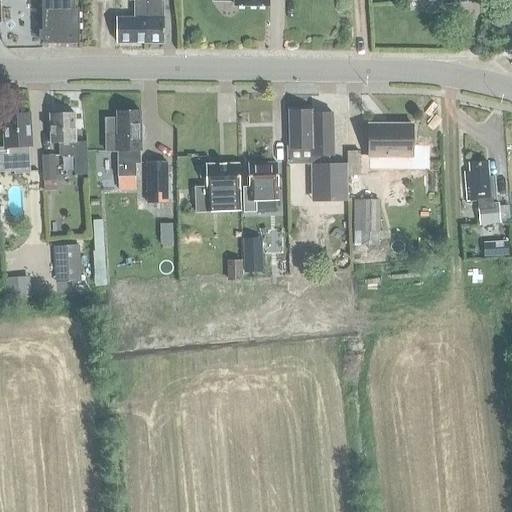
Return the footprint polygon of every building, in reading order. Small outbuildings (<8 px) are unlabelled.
[(42,0),(43,42),(79,42),(78,7),(75,7),(74,0),(42,0)] [(117,42),(147,42),(147,0),(128,0),(128,2),(135,2),(135,17),(118,17),(117,42)] [(147,0),(147,42),(164,42),(165,18),(160,18),(159,0),(147,0)] [(313,111),(291,112),(292,151),(310,151),(311,202),(348,202),(346,164),(330,165),(330,156),(334,156),(333,114),(313,115),(313,111)] [(116,119),(104,119),(105,134),(105,152),(117,152),(117,165),(118,177),(134,176),(134,164),(140,164),(139,151),(140,151),(140,112),(116,113),(116,119)] [(2,129),(3,148),(0,148),(0,172),(15,172),(15,167),(28,166),(28,173),(30,173),(28,147),(30,147),(28,114),(4,115),(4,129),(2,129)] [(74,157),(75,176),(87,175),(86,145),(75,145),(73,115),(50,116),(52,145),(59,145),(60,158),(74,157)] [(381,182),(399,183),(399,157),(412,157),(412,125),(369,124),(369,157),(381,157),(381,182)] [(346,152),(347,164),(347,177),(359,176),(359,152),(346,152)] [(42,157),(44,192),(56,191),(54,156),(42,157)] [(146,163),(146,203),(166,203),(166,163),(146,163)] [(464,173),(468,202),(478,201),(481,226),(502,223),(499,203),(494,203),(494,198),(497,198),(494,178),(490,178),(488,163),(469,165),(470,172),(464,173)] [(206,187),(194,187),(195,212),(240,211),(239,190),(239,164),(206,165),(206,166),(202,167),(199,169),(200,177),(202,180),(206,180),(206,187)] [(249,165),(250,202),(277,201),(276,164),(249,165)] [(356,244),(378,244),(378,199),(363,199),(363,217),(356,217),(356,244)] [(506,242),(482,243),(483,257),(507,256),(506,242)] [(55,247),(56,283),(80,282),(79,246),(55,247)] [(258,250),(260,273),(287,271),(286,248),(258,250)] [(31,276),(8,277),(9,297),(31,296),(31,276)]
